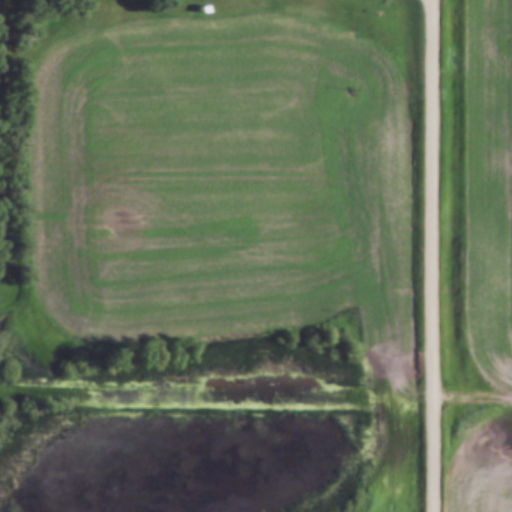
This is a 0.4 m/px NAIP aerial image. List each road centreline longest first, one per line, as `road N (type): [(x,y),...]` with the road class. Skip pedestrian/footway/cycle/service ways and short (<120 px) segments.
road 1 (residential): [(428,511),(428,0)]
road 2 (track): [(0,404),(428,396)]
